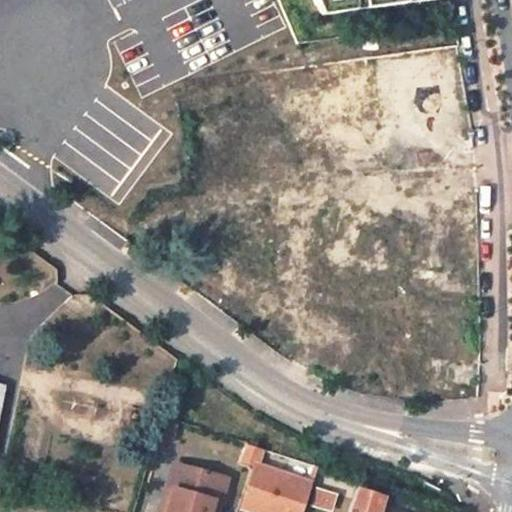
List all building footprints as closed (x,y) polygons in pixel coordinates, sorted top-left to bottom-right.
[(277,0),(266,0),(242,11),(262,58),(296,43),(277,0)] [(424,0),(320,0),(327,15),(424,0)] [(312,62),(318,167),(376,163),(369,58),(312,62)] [(52,98),(16,109),(29,153),(66,142),(52,98)] [(168,183),(188,182),(184,108),(157,110),(160,160),(167,159),(168,183)] [(387,323),(407,228),(333,213),(313,308),(387,323)] [(224,217),(222,257),(308,262),(310,222),(224,217)] [(415,371),(422,311),(390,308),(383,367),(415,371)] [(166,440),(171,423),(156,419),(152,435),(166,440)] [(297,511),(306,483),(251,465),(256,449),(241,444),(236,462),(249,467),(237,508),(250,511),(297,511)] [(178,491),(184,468),(170,464),(156,511),(164,511),(171,490),(178,491)] [(164,511),(205,511),(208,501),(216,503),(222,479),(184,468),(178,491),(171,490),(164,511)] [(377,498),(378,490),(359,485),(351,511),(376,511),(380,499),(377,498)] [(309,506),(327,511),(328,511),(335,493),(315,486),(309,506)] [(208,501),(205,511),(213,511),(216,503),(208,501)]
